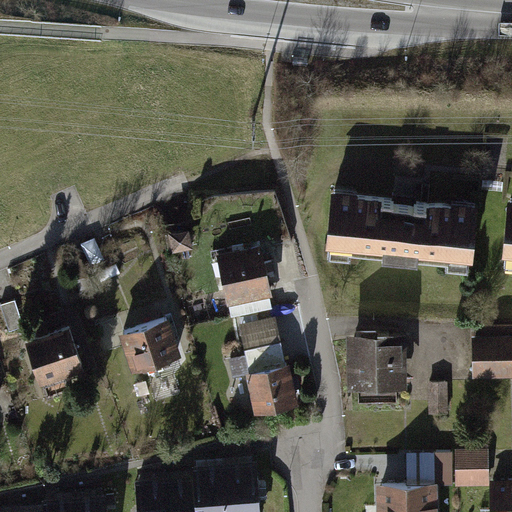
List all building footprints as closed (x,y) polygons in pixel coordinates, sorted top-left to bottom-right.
[(336,192),(332,243),(478,255),(482,205),(336,192)] [(263,247),(223,255),(232,300),(272,292),(263,247)] [(111,279),(97,254),(85,260),(98,286),(111,279)] [(25,328),(16,300),(2,304),(11,332),(25,328)] [(279,315),(242,323),(248,354),(232,358),(235,376),(253,372),(261,409),(297,402),(294,387),(302,385),(300,375),(292,377),(279,315)] [(169,319),(127,334),(139,368),(181,353),(169,319)] [(511,326),(476,327),(477,373),(511,371),(511,326)] [(72,327),(30,340),(44,382),(66,375),(69,383),(88,376),(72,327)] [(405,334),(355,335),(356,384),(406,384),(405,334)] [(448,381),(431,382),(431,412),(449,412),(448,381)] [(453,451),(437,451),(438,483),(454,483),(453,451)] [(458,481),(490,481),(490,453),(458,453),(458,481)] [(233,511),(263,511),(260,462),(230,464),(233,511)] [(202,511),(233,511),(230,464),(199,466),(202,511)] [(171,511),(202,511),(200,476),(169,479),(171,511)] [(171,511),(169,479),(139,481),(140,511),(171,511)] [(511,511),(511,480),(495,481),(495,511),(511,511)] [(387,486),(386,511),(434,511),(435,485),(387,486)] [(79,511),(110,511),(109,496),(79,498),(79,511)] [(48,511),(79,511),(79,498),(48,500),(48,511)]
